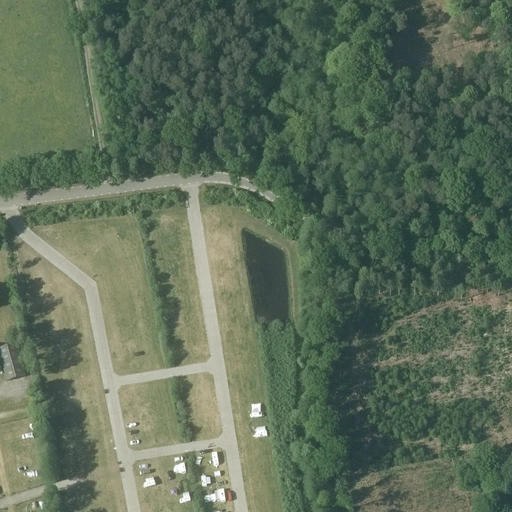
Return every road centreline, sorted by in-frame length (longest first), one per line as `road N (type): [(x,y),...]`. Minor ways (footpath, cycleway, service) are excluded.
road 1 (unclassified): [(511,244),(364,241),(229,175),(0,198)]
road 2 (track): [(3,197),(115,342),(153,511)]
road 3 (track): [(240,511),(189,176)]
road 4 (unknown): [(91,305),(82,389),(98,511)]
road 5 (track): [(108,185),(76,0)]
